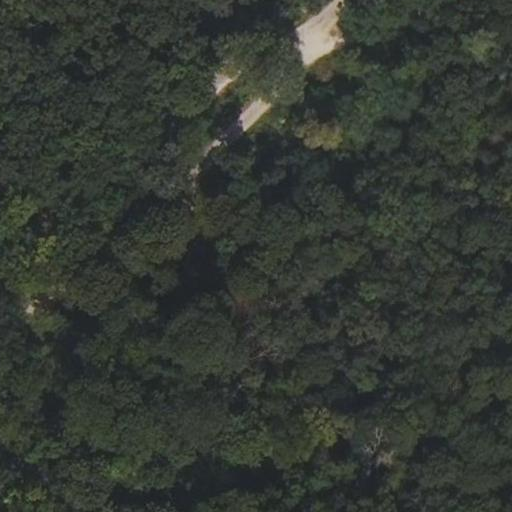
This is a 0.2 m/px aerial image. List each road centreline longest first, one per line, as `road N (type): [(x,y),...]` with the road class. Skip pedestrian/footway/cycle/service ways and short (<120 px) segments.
road 1 (unknown): [(341,0),(302,59),(171,194),(0,320)]
road 2 (track): [(0,278),(119,176),(193,99),(336,6)]
